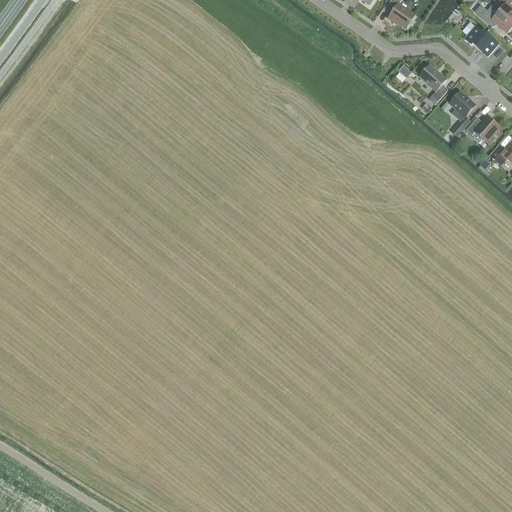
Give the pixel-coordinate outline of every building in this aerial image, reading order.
[(406,30),(415,16),(398,5),(401,0),(400,0),(391,0),(387,8),(393,12),(388,19),(394,24),(395,22),(406,30)] [(499,12),(511,23),(511,8),(510,7),(511,3),(511,0),(500,0),(499,1),(503,7),(499,12)] [(507,34),(511,28),(511,23),(499,12),(495,16),(489,13),(483,20),(492,28),(496,24),(507,34)] [(482,34),(475,28),(464,40),(471,46),(473,45),(487,57),(498,45),(484,32),(482,34)] [(435,106),(448,91),(442,86),(446,81),(429,66),(419,77),(436,92),(429,100),(435,106)] [(399,72),(407,79),(411,73),(403,67),(399,72)] [(457,139),(471,123),(465,118),(475,106),(460,93),(450,105),(456,110),(452,115),(460,122),(451,133),(457,139)] [(428,115),(432,109),(425,104),(421,109),(428,115)] [(500,128),(491,120),(488,117),(483,123),(477,119),(466,131),(472,137),(475,133),(489,146),(495,139),(493,137),(500,128)] [(511,142),(504,151),(499,146),(490,157),(502,167),(507,161),(511,164),(511,142)] [(486,161),(480,167),(485,171),(490,165),(486,161)]
